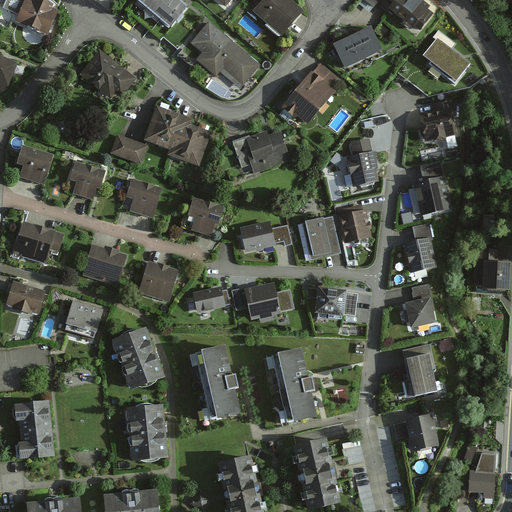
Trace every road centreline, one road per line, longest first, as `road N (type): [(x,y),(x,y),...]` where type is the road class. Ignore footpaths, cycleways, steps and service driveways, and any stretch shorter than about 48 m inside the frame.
road 1 (residential): [(330,13),(260,99),(234,112),(200,99),(96,15)]
road 2 (residential): [(385,511),(365,423),(378,278)]
road 3 (residential): [(0,200),(197,257)]
road 4 (residential): [(378,278),(399,103)]
road 5 (residential): [(378,278),(212,269)]
road 6 (residential): [(96,15),(26,102),(0,120)]
